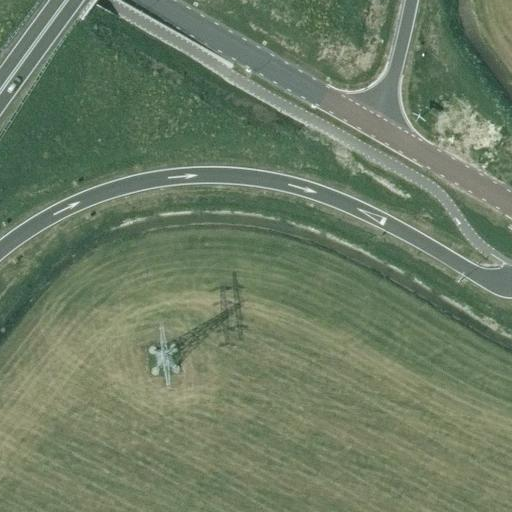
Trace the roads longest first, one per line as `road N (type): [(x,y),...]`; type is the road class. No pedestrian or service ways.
road 1 (trunk): [(0,253),(73,207),(156,180),(221,175),(310,192),(486,282),(511,283)]
road 2 (secondary): [(377,126),(154,0)]
road 3 (secondary): [(511,208),(377,126)]
road 4 (trunk): [(377,126),(410,0)]
